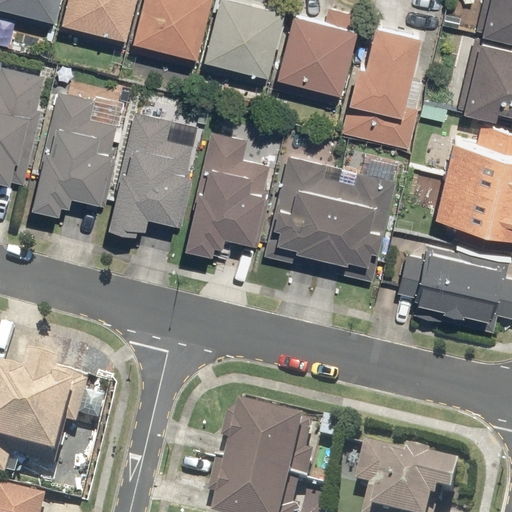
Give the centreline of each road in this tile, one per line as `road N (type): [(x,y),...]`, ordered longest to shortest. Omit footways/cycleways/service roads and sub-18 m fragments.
road 1 (residential): [(175,316),(511,392)]
road 2 (residential): [(131,511),(175,316)]
road 3 (residential): [(0,269),(175,316)]
